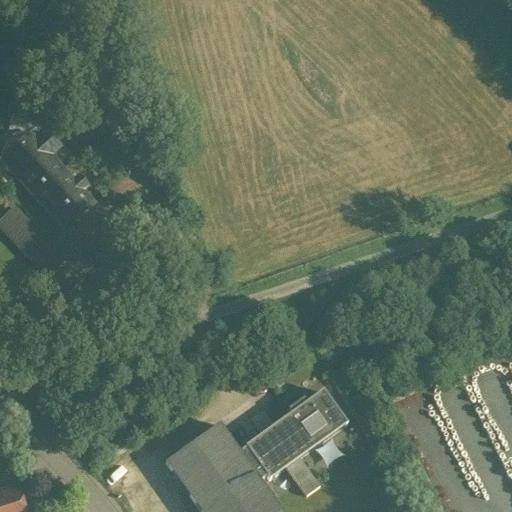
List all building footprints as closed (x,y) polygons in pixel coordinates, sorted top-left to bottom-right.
[(92,206),(47,157),(56,149),(45,136),(36,145),(28,137),(20,137),(13,140),(7,145),(3,153),(2,161),(65,230),(92,206)] [(46,250),(11,213),(0,223),(0,227),(40,270),(54,258),(46,250)] [(89,263),(63,235),(46,250),(54,258),(40,270),(59,291),(89,263)] [(292,416),(246,449),(246,450),(239,455),(259,483),(266,478),(269,482),(346,427),(322,394),(306,406),(303,402),(289,412),(292,416)] [(239,455),(218,427),(165,465),(198,511),(279,511),(259,483),(239,455)] [(0,494),(0,511),(23,511),(19,498),(12,500),(9,492),(0,494)]
